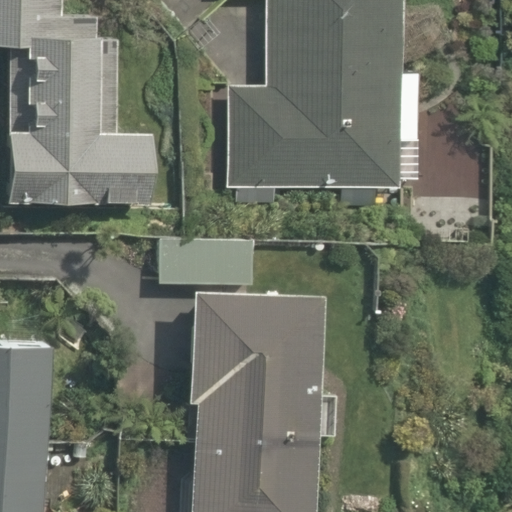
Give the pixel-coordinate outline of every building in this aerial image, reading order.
[(43,0),(0,0),(0,190),(119,198),(124,116),(97,114),(104,5),(44,1),(43,0)] [(248,0),(245,84),(210,83),(204,209),(264,212),(266,175),(397,181),(403,60),(370,59),(372,0),(248,0)] [(462,234),(459,101),(409,102),(412,235),(462,234)] [(240,236),(140,232),(138,274),(164,276),(159,389),(176,390),(170,511),(285,511),(289,431),(312,432),(315,381),(289,379),(294,282),(238,280),(240,236)] [(16,511),(22,331),(0,330),(0,511),(16,511)] [(102,511),(104,492),(26,489),(24,511),(102,511)]
